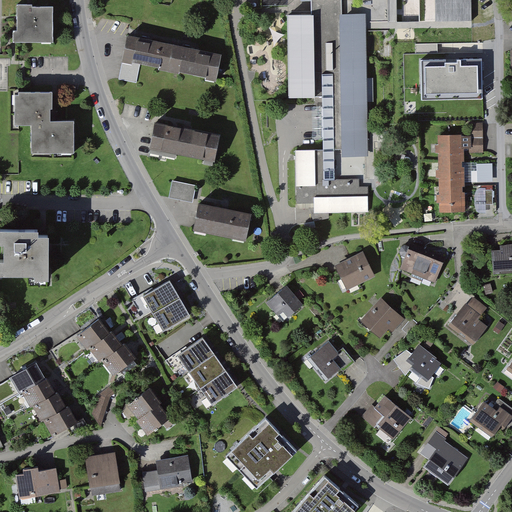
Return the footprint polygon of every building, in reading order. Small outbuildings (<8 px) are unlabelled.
[(294,0),(295,14),(286,14),(288,99),(316,98),(317,149),(292,149),(293,218),(373,216),(370,11),(343,12),(342,0),(294,0)] [(435,0),(436,22),(472,22),(471,0),(435,0)] [(13,43),(54,43),(53,7),(32,8),(32,5),(17,5),(17,31),(13,31),(13,43)] [(175,45),(127,36),(122,61),(169,71),(175,45)] [(438,44),(422,45),(423,53),(438,52),(438,44)] [(222,55),(175,45),(169,71),(217,80),(222,55)] [(421,60),(421,101),(483,100),(482,59),(421,60)] [(32,126),(32,154),(74,154),(74,122),(51,122),(51,110),(53,110),(53,93),(19,93),(19,96),(15,96),(15,126),(32,126)] [(150,150),(215,163),(220,135),(155,122),(150,150)] [(469,153),(484,153),(483,123),(469,123),(469,153)] [(440,213),(463,212),(461,135),(438,136),(440,213)] [(472,182),(493,182),(493,164),(477,164),(477,172),(471,172),(472,182)] [(172,181),(169,198),(193,203),(197,186),(172,181)] [(479,189),(476,191),(475,195),(475,207),(477,212),(480,214),(486,214),(486,205),(493,205),(493,186),(481,186),(481,189),(479,189)] [(193,231),(246,242),(252,215),(199,204),(193,231)] [(0,241),(4,242),(4,258),(0,258),(0,273),(34,273),(34,277),(49,277),(49,232),(39,232),(39,227),(0,226),(0,241)] [(492,251),(493,274),(511,273),(511,244),(500,246),(500,250),(492,251)] [(409,246),(406,245),(402,246),(399,252),(401,256),(405,257),(409,246)] [(400,269),(435,283),(444,261),(409,246),(405,257),(400,269)] [(335,266),(347,291),(375,277),(363,252),(335,266)] [(143,297),(153,315),(180,299),(170,281),(143,297)] [(486,295),(493,293),(491,284),(483,286),(486,295)] [(283,322),(303,305),(287,286),(267,303),(283,322)] [(467,305),(481,316),(487,308),(474,297),(467,305)] [(361,322),(380,339),(389,329),(393,333),(405,319),(381,298),(361,322)] [(153,315),(163,332),(190,317),(180,299),(153,315)] [(473,346),(488,327),(479,319),(481,316),(467,305),(466,303),(448,326),(473,346)] [(412,318),(402,330),(408,335),(417,323),(412,318)] [(100,320),(77,337),(87,351),(90,350),(110,333),(100,320)] [(499,321),(493,330),(499,334),(505,325),(499,321)] [(110,333),(90,350),(100,363),(102,362),(123,346),(112,332),(110,333)] [(214,355),(203,339),(177,357),(189,373),(214,355)] [(329,343),(308,360),(326,382),(341,369),(343,372),(355,363),(343,348),(337,353),(329,343)] [(123,346),(102,362),(114,377),(137,359),(125,344),(123,346)] [(417,344),(402,363),(427,383),(442,364),(417,344)] [(226,371),(214,355),(189,373),(201,389),(226,371)] [(36,363),(10,378),(19,395),(22,393),(46,380),(36,363)] [(238,387),(226,371),(201,389),(212,405),(238,387)] [(46,380),(22,393),(30,408),(33,407),(56,394),(48,379),(46,380)] [(159,404),(161,403),(150,388),(127,406),(138,420),(159,404)] [(56,394),(33,407),(42,422),(44,421),(67,408),(58,393),(56,394)] [(372,405),(362,417),(375,427),(376,426),(393,440),(412,418),(385,396),(375,408),(372,405)] [(497,411),(484,402),(470,421),(492,438),(499,429),(503,431),(511,419),(511,415),(500,407),(497,411)] [(171,419),(159,404),(138,420),(137,421),(148,436),(171,419)] [(67,408),(44,421),(53,438),(78,423),(69,407),(67,408)] [(297,453),(266,420),(226,457),(257,490),(297,453)] [(448,485),(468,458),(445,441),(447,439),(436,432),(420,453),(429,460),(424,467),(448,485)] [(90,489),(120,484),(115,452),(85,457),(90,489)] [(193,482),(188,456),(156,461),(158,470),(142,473),(145,493),(184,486),(183,483),(193,482)] [(56,469),(39,472),(38,468),(23,471),(24,474),(16,476),(20,499),(60,492),(56,469)] [(294,511),(354,511),(359,508),(325,478),(294,511)]
